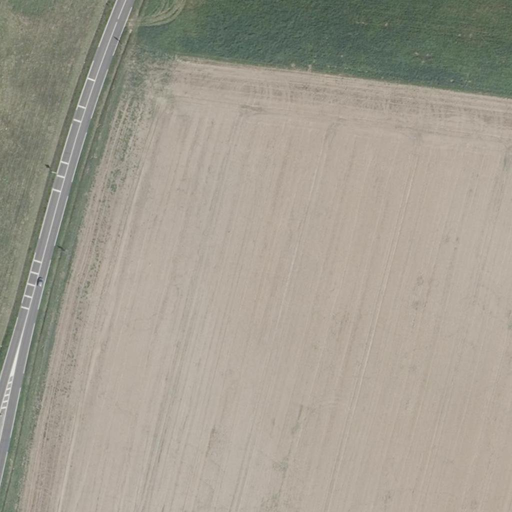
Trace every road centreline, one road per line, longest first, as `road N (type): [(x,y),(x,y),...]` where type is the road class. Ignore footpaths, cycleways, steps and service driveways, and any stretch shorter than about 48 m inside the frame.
road 1 (primary): [(125,0),(31,298)]
road 2 (primary): [(0,467),(31,298)]
